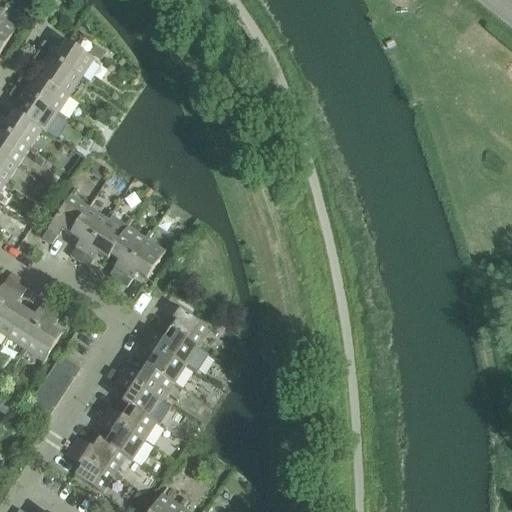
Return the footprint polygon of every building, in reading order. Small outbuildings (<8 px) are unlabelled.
[(2,11),(0,14),(0,55),(16,31),(0,20),(0,17),(4,12),(2,11)] [(38,53),(88,86),(89,84),(82,80),(93,62),(66,44),(59,54),(44,44),(38,53)] [(92,52),(90,55),(100,62),(103,59),(105,54),(95,47),(92,52)] [(47,72),(41,81),(69,99),(80,82),(87,87),(88,86),(38,53),(32,62),(47,72)] [(15,89),(65,123),(66,121),(58,115),(69,99),(41,81),(35,90),(20,80),(15,89)] [(13,114),(44,135),(56,118),(64,124),(65,123),(15,89),(8,98),(23,108),(17,117),(13,114)] [(0,131),(37,156),(37,155),(30,150),(41,133),(44,136),(44,135),(13,114),(7,124),(0,119),(0,131)] [(0,157),(17,169),(28,152),(35,158),(37,156),(0,131),(0,157)] [(0,184),(13,192),(14,191),(6,185),(17,169),(0,157),(0,184)] [(0,194),(4,189),(12,194),(13,192),(0,184),(0,194)] [(39,185),(33,194),(42,201),(48,191),(39,185)] [(62,232),(71,238),(89,210),(73,199),(77,192),(75,191),(70,198),(42,241),(52,247),(62,232)] [(35,207),(30,215),(38,220),(43,212),(35,207)] [(89,210),(71,238),(80,244),(70,259),(79,265),(112,215),(110,214),(106,221),(89,210)] [(112,215),(79,265),(88,271),(98,256),(107,262),(128,230),(112,219),(113,216),(112,215)] [(128,230),(107,262),(108,262),(111,258),(119,263),(109,278),(118,284),(151,235),(149,233),(144,241),(128,230)] [(151,235),(118,284),(128,290),(138,275),(147,281),(165,255),(147,243),(152,235),(151,235)] [(0,311),(17,287),(8,281),(0,293),(0,311)] [(17,287),(0,311),(0,336),(6,341),(25,314),(16,308),(26,293),(17,287)] [(25,314),(6,341),(23,352),(18,359),(20,360),(53,310),(44,304),(34,320),(25,314)] [(175,324),(170,332),(198,351),(209,334),(216,339),(217,336),(210,332),(167,304),(160,314),(175,324)] [(53,310),(20,360),(22,361),(26,354),(43,366),(61,338),(52,332),(62,316),(53,310)] [(208,322),(207,324),(216,330),(217,328),(220,323),(212,317),(208,322)] [(190,369),(188,372),(192,375),(194,372),(196,373),(207,357),(198,351),(170,332),(163,342),(149,332),(143,341),(186,369),(187,367),(190,369)] [(152,360),(145,369),(173,388),(185,370),(188,372),(190,369),(187,367),(186,369),(143,341),(137,350),(152,360)] [(54,369),(74,381),(80,372),(61,359),(54,369)] [(162,405),(162,404),(173,388),(145,369),(140,378),(125,368),(120,377),(162,405)] [(48,378),(67,391),(74,381),(54,369),(48,378)] [(122,406),(128,410),(129,409),(150,423),(151,422),(157,427),(158,428),(169,411),(173,413),(175,410),(171,407),(169,409),(162,404),(162,405),(120,377),(112,372),(106,381),(114,386),(128,396),(122,406)] [(41,388),(60,401),(67,391),(48,378),(41,388)] [(35,398),(54,411),(60,401),(41,388),(35,398)] [(47,421),(54,411),(35,398),(28,408),(47,421)] [(145,446),(146,444),(157,427),(151,422),(150,423),(129,409),(128,410),(123,419),(108,409),(103,417),(145,446)] [(111,436),(106,444),(105,445),(126,459),(126,461),(132,465),(133,464),(140,469),(151,452),(153,449),(146,444),(145,446),(103,417),(97,427),(111,436)] [(118,479),(117,481),(121,484),(123,481),(116,476),(126,461),(126,459),(105,445),(106,444),(99,440),(93,450),(78,441),(72,450),(114,478),(115,477),(118,479)] [(102,496),(113,479),(117,481),(118,479),(115,477),(114,478),(72,450),(66,459),(81,469),(75,478),(102,496)] [(138,496),(131,506),(141,511),(144,511),(150,504),(138,496)] [(178,511),(185,502),(184,501),(179,508),(161,497),(151,511),(178,511)] [(185,502),(178,511),(184,511),(182,510),(187,503),(185,502)]
